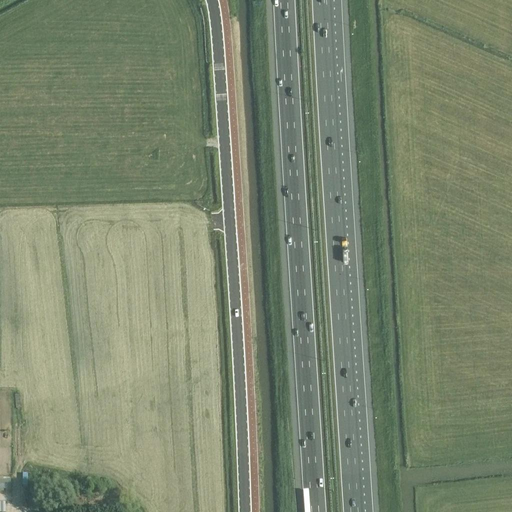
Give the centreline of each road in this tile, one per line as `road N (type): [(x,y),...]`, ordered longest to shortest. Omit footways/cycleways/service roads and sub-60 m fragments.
road 1 (motorway): [(283,0),(316,511)]
road 2 (motorway): [(353,511),(321,0)]
road 3 (tertiary): [(244,511),(212,0)]
